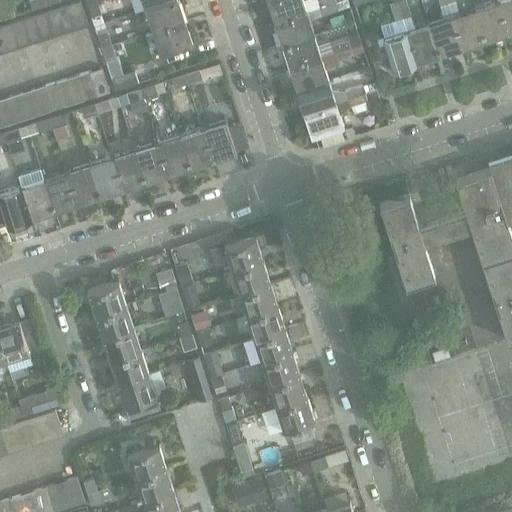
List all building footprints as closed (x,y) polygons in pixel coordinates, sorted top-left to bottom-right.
[(46,5),(44,0),(29,0),(32,10),(46,5)] [(96,0),(94,0),(87,2),(91,16),(101,13),(96,0)] [(131,0),(135,12),(146,9),(171,0),(131,0)] [(178,0),(171,0),(146,9),(153,31),(186,21),(178,0)] [(302,0),(267,0),(274,22),(307,12),(302,0)] [(319,8),(307,12),(309,19),(321,16),(338,10),(350,7),(347,0),(343,0),(336,2),(319,8)] [(405,0),(399,0),(397,1),(403,18),(411,15),(405,0)] [(497,0),(475,7),(485,40),(508,33),(497,0)] [(511,0),(497,0),(508,33),(511,31),(511,0)] [(80,1),(68,5),(76,29),(88,25),(80,1)] [(395,20),(403,18),(397,1),(390,3),(395,20)] [(68,5),(56,8),(64,33),(76,29),(68,5)] [(12,6),(0,9),(0,16),(1,20),(15,15),(12,6)] [(475,7),(452,15),(462,47),(485,40),(475,7)] [(56,8),(45,12),(53,37),(64,33),(56,8)] [(45,12),(34,16),(42,40),(53,37),(45,12)] [(307,12),(274,22),(281,45),(314,34),(309,19),(307,12)] [(411,15),(403,18),(417,62),(440,55),(429,22),(414,27),(411,15)] [(452,15),(429,22),(440,55),(462,47),(452,15)] [(34,16),(22,19),(30,44),(42,40),(34,16)] [(395,20),(381,25),(384,36),(383,37),(393,70),(417,62),(403,18),(395,20)] [(22,19),(11,23),(19,48),(30,44),(22,19)] [(186,21),(153,31),(161,55),(193,44),(186,21)] [(11,23),(0,26),(0,28),(7,51),(19,48),(11,23)] [(107,31),(97,34),(102,48),(111,45),(107,31)] [(358,32),(317,45),(321,57),(333,53),(351,48),(362,44),(358,32)] [(314,34),(281,45),(289,67),(321,57),(317,45),(314,34)] [(111,45),(102,48),(106,62),(116,58),(111,45)] [(351,48),(333,53),(336,61),(353,55),(351,48)] [(321,57),(289,67),(296,90),(329,80),(321,57)] [(102,67),(89,71),(97,96),(110,92),(102,67)] [(200,69),(186,74),(189,83),(203,79),(200,69)] [(89,71),(78,75),(86,100),(97,96),(89,71)] [(134,71),(111,79),(115,90),(138,83),(134,71)] [(365,85),(345,91),(348,99),(365,93),(377,89),(371,72),(362,75),(365,85)] [(186,74),(172,78),(175,88),(189,83),(186,74)] [(78,75),(67,79),(75,103),(86,100),(78,75)] [(67,79),(55,82),(63,107),(75,103),(67,79)] [(329,80),(296,90),(303,113),(336,102),(329,80)] [(55,82),(44,86),(52,111),(63,107),(55,82)] [(154,84),(140,88),(143,98),(157,93),(154,84)] [(44,86),(32,90),(40,114),(52,111),(44,86)] [(140,88),(126,93),(129,102),(143,98),(140,88)] [(365,93),(348,99),(350,106),(368,101),(380,97),(377,89),(365,93)] [(32,90),(21,93),(29,118),(40,114),(32,90)] [(21,93),(9,97),(17,122),(29,118),(21,93)] [(9,97),(0,99),(0,106),(6,125),(17,122),(9,97)] [(109,98),(95,103),(98,112),(112,108),(109,98)] [(336,102),(303,113),(311,136),(344,125),(336,102)] [(98,112),(95,103),(81,107),(84,117),(98,112)] [(63,113),(49,118),(52,127),(66,123),(63,113)] [(39,132),(52,127),(49,118),(36,122),(39,132)] [(226,119),(203,127),(213,159),(237,152),(228,125),(226,119)] [(240,122),(228,125),(237,152),(248,148),(240,122)] [(352,126),(345,129),(347,136),(356,133),(352,126)] [(203,127),(180,134),(191,167),(213,159),(203,127)] [(6,132),(4,132),(7,142),(9,141),(21,137),(18,128),(6,132)] [(180,134),(157,141),(168,174),(191,167),(180,134)] [(157,141),(135,149),(145,181),(168,174),(157,141)] [(135,149),(112,156),(123,189),(145,181),(135,149)] [(425,243),(471,228),(508,342),(511,340),(511,152),(488,161),(491,168),(455,180),(466,213),(420,228),(409,195),(379,204),(406,286),(435,276),(425,243)] [(112,156),(89,163),(100,196),(123,189),(112,156)] [(89,163),(67,171),(77,203),(100,196),(89,163)] [(40,166),(17,173),(21,185),(32,218),(54,211),(44,178),(40,166)] [(67,171),(44,178),(54,211),(77,203),(67,171)] [(8,226),(32,218),(21,185),(0,192),(0,226),(8,224),(8,226)] [(224,246),(232,270),(263,259),(256,236),(224,246)] [(263,259),(232,270),(239,292),(271,282),(263,259)] [(185,263),(175,266),(181,286),(192,283),(185,263)] [(170,268),(155,272),(160,288),(165,286),(166,291),(177,288),(173,276),(170,268)] [(119,281),(87,291),(95,314),(126,304),(119,281)] [(192,283),(181,286),(188,307),(200,302),(194,282),(192,283)] [(271,282),(239,292),(247,315),(278,305),(271,282)] [(166,291),(158,294),(161,303),(180,296),(177,288),(166,291)] [(126,304),(95,314),(102,337),(134,326),(126,304)] [(278,305),(247,315),(254,338),(285,328),(278,305)] [(207,310),(190,315),(196,332),(206,328),(213,326),(207,310)] [(33,363),(31,357),(43,353),(34,329),(23,333),(19,320),(0,326),(0,341),(6,360),(10,371),(33,363)] [(177,325),(181,337),(192,333),(188,322),(177,325)] [(134,326),(102,337),(109,359),(141,349),(134,326)] [(206,328),(196,332),(200,343),(210,340),(206,328)] [(285,328),(254,338),(243,342),(250,365),(261,361),(293,351),(285,328)] [(192,333),(181,337),(185,348),(195,345),(192,333)] [(141,349),(109,359),(117,382),(148,372),(141,349)] [(216,351),(203,355),(211,377),(223,373),(216,351)] [(293,351),(261,361),(269,384),(300,373),(293,351)] [(199,357),(187,361),(201,399),(212,396),(199,357)] [(148,372),(117,382),(125,406),(156,396),(148,372)] [(300,373),(269,384),(276,407),(308,396),(300,373)] [(221,374),(211,377),(217,397),(218,400),(229,397),(221,374)] [(55,388),(18,398),(20,405),(24,415),(60,404),(55,388)] [(276,407),(261,411),(269,434),(283,429),(284,430),(315,420),(308,396),(276,407)] [(24,415),(20,405),(9,408),(12,419),(24,415)] [(232,408),(222,411),(226,423),(236,420),(232,408)] [(55,410),(44,414),(52,438),(63,435),(55,410)] [(44,414),(33,417),(41,442),(52,438),(44,414)] [(33,417),(21,421),(29,446),(41,442),(33,417)] [(236,420),(226,423),(232,444),(243,441),(236,420)] [(21,421),(11,424),(19,449),(29,446),(21,421)] [(11,424),(0,427),(0,429),(8,453),(19,449),(11,424)] [(128,455),(135,478),(167,468),(159,445),(128,455)] [(326,456),(311,461),(314,472),(329,467),(326,456)] [(311,461),(298,465),(302,476),(314,472),(311,461)] [(167,468),(135,478),(142,501),(174,491),(167,468)] [(281,470),(264,475),(269,490),(286,484),(281,470)] [(77,477),(65,480),(73,505),(85,501),(77,477)] [(94,479),(83,482),(87,493),(98,490),(94,479)] [(260,479),(233,487),(239,506),(266,498),(260,479)] [(65,480),(54,484),(62,509),(73,505),(65,480)] [(54,484),(43,488),(50,511),(52,511),(62,509),(54,484)] [(50,511),(43,488),(32,491),(38,511),(50,511)] [(98,490),(87,493),(91,505),(98,503),(101,502),(98,490)] [(38,511),(32,491),(21,495),(26,511),(38,511)] [(180,511),(174,491),(142,501),(145,511),(180,511)] [(26,511),(21,495),(10,498),(14,511),(26,511)] [(14,511),(10,498),(0,501),(0,505),(2,511),(14,511)] [(353,511),(350,501),(326,509),(327,511),(353,511)] [(100,509),(98,503),(91,505),(93,511),(108,511),(109,511),(107,507),(100,509)]
